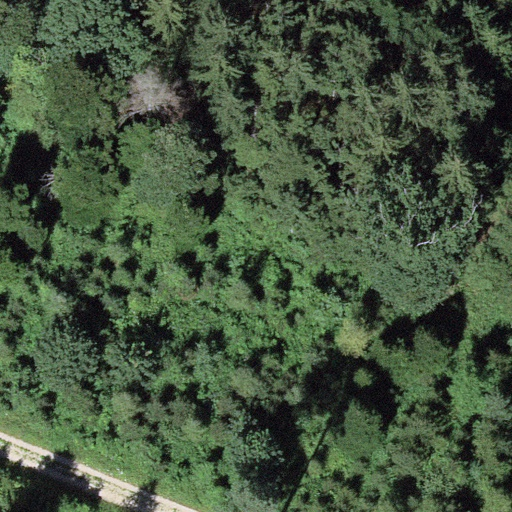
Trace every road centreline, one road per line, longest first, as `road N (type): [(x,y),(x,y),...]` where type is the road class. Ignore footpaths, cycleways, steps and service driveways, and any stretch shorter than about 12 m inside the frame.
road 1 (motorway): [(192,511),(0,405)]
road 2 (track): [(0,449),(162,511)]
